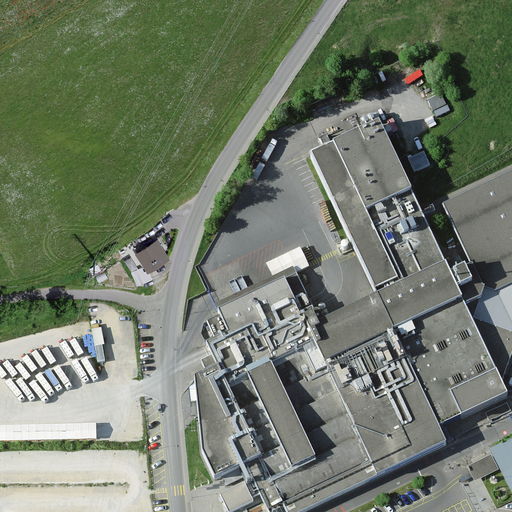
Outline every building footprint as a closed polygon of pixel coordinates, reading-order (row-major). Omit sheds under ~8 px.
[(437,117),(450,110),(442,92),(428,98),(437,117)] [(204,323),(221,362),(202,379),(208,452),(221,475),(254,465),(277,511),(301,511),(511,410),(511,386),(507,373),(511,358),(511,337),(481,326),(472,304),(511,285),(511,175),(448,204),(465,254),(452,262),(389,126),(316,155),(381,296),(321,326),(295,275),(204,323)] [(415,172),(431,166),(425,150),(409,156),(415,172)] [(137,253),(149,271),(170,257),(158,239),(137,253)] [(511,494),(511,441),(465,461),(474,482),(499,472),(509,496),(511,494)]
